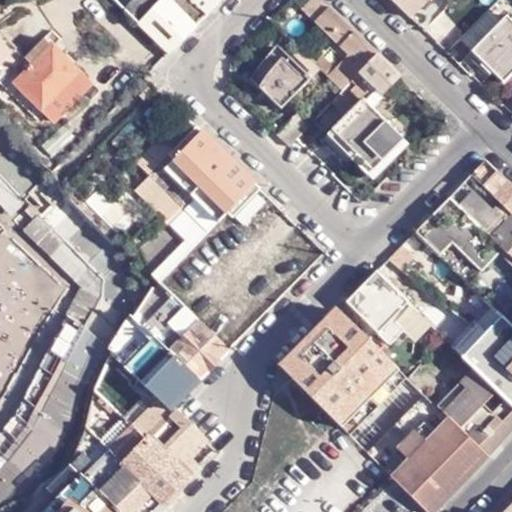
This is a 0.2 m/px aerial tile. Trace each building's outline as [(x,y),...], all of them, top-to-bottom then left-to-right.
[(129,17),(139,26),(164,0),(128,0),(121,8),(129,17)] [(183,41),(197,27),(173,3),(175,0),(164,0),(139,26),(169,56),(183,41)] [(223,0),(175,0),(173,3),(197,27),(217,6),(223,0)] [(342,91),(359,73),(363,70),(377,55),(358,37),(344,22),(329,8),(320,0),(312,0),(301,10),(315,22),(352,59),(332,80),(342,91)] [(393,0),(412,18),(429,0),(393,0)] [(473,51),(504,82),(511,74),(511,20),(507,16),(473,51)] [(26,58),(26,57),(0,30),(0,76),(3,80),(13,71),(21,63),(26,58)] [(26,57),(26,58),(34,65),(54,45),(48,38),(47,38),(26,57)] [(321,71),(294,44),(285,53),(311,79),(321,71)] [(15,83),(41,110),(42,109),(74,79),(74,78),(61,64),(67,59),(55,46),(54,45),(34,65),(28,70),(20,78),(15,83)] [(311,79),(285,53),(281,49),(251,80),(281,109),(311,80),(311,79)] [(380,94),(399,77),(377,55),(363,70),(359,73),(373,87),(380,94)] [(26,58),(21,63),(28,70),(34,65),(26,58)] [(61,64),(74,78),(80,73),(67,59),(61,64)] [(21,63),(13,71),(20,78),(28,70),(21,63)] [(34,117),(41,110),(15,83),(20,78),(13,71),(3,80),(1,81),(34,117)] [(328,88),(336,97),(342,91),(332,80),(321,71),(311,79),(311,80),(324,93),(328,88)] [(368,175),(404,140),(402,138),(405,135),(402,133),(399,135),(362,99),(322,140),(347,164),(352,159),(368,175)] [(289,147),(295,141),(311,123),(299,112),(276,136),(289,147)] [(206,136),(197,127),(169,156),(174,161),(165,170),(202,207),(218,223),(227,213),(232,218),(261,190),(243,173),(224,154),(206,136)] [(0,156),(13,145),(2,134),(0,136),(0,156)] [(0,156),(0,175),(2,178),(25,156),(13,145),(0,156)] [(2,178),(12,190),(37,168),(25,156),(2,178)] [(161,164),(165,170),(174,161),(169,156),(161,164)] [(511,187),(486,162),(472,175),(505,208),(511,214),(511,187)] [(49,179),(46,176),(37,168),(12,190),(23,202),(30,196),(43,183),(49,179)] [(202,207),(165,170),(150,185),(188,223),(192,219),(202,207)] [(0,201),(12,190),(2,178),(0,178),(0,201)] [(483,213),(459,189),(451,197),(476,221),(483,213)] [(23,202),(12,190),(0,201),(0,204),(9,215),(23,202)] [(52,205),(40,217),(52,230),(74,207),(64,197),(53,207),(52,205)] [(426,222),(416,233),(439,256),(452,243),(482,272),(504,250),(492,237),(484,229),(476,221),(451,197),(426,222)] [(74,207),(52,230),(64,241),(85,219),(74,207)] [(218,223),(202,207),(192,219),(208,234),(218,223)] [(511,216),(511,214),(505,208),(484,229),(492,237),(511,216)] [(511,216),(492,237),(504,250),(511,257),(511,216)] [(52,230),(40,217),(26,231),(38,244),(52,230)] [(75,252),(97,230),(85,219),(64,241),(75,252)] [(64,241),(52,230),(38,244),(49,255),(64,241)] [(88,265),(110,243),(97,230),(75,252),(88,265)] [(75,252),(64,241),(49,255),(61,267),(75,252)] [(102,278),(119,267),(113,245),(110,243),(88,265),(102,278)] [(403,245),(388,260),(399,270),(413,255),(403,245)] [(88,265),(75,252),(61,267),(73,279),(88,265)] [(102,278),(88,265),(73,279),(79,285),(81,284),(102,278)] [(99,299),(124,315),(127,298),(126,286),(119,267),(102,278),(104,281),(101,294),(99,299)] [(409,304),(377,271),(347,303),(390,345),(400,335),(388,324),(409,304)] [(104,281),(102,278),(81,284),(81,288),(99,299),(101,294),(104,281)] [(99,299),(81,288),(75,298),(92,312),(99,299)] [(186,309),(174,297),(145,326),(157,338),(160,335),(186,309)] [(92,312),(75,298),(68,311),(71,314),(82,324),(85,326),(92,312)] [(92,312),(115,331),(124,315),(99,299),(92,312)] [(511,320),(511,303),(503,312),(511,320)] [(400,335),(420,314),(409,304),(388,324),(400,335)] [(200,323),(186,309),(160,335),(157,338),(162,344),(172,353),(175,349),(200,323)] [(511,327),(493,309),(453,347),(464,356),(511,403),(511,404),(511,327)] [(343,429),(400,371),(339,311),(292,359),(292,378),(343,429)] [(85,326),(105,346),(115,331),(92,312),(85,326)] [(62,331),(73,341),(82,324),(71,314),(62,331)] [(200,380),(229,351),(200,323),(175,349),(172,353),(200,380)] [(96,363),(105,346),(85,326),(82,324),(73,341),(96,363)] [(64,358),(73,341),(62,331),(53,348),(64,358)] [(87,381),(96,363),(73,341),(64,358),(87,381)] [(172,353),(162,344),(134,374),(144,382),(169,355),(172,353)] [(55,377),(64,358),(53,348),(44,366),(55,377)] [(172,408),(200,380),(172,353),(169,355),(144,382),(171,410),(172,408)] [(79,398),(87,381),(64,358),(55,377),(79,398)] [(47,392),(55,377),(44,366),(36,382),(47,392)] [(343,429),(351,437),(408,379),(400,371),(343,429)] [(74,417),(79,398),(55,377),(47,392),(74,417)] [(434,404),(449,419),(451,420),(468,404),(489,424),(497,416),(459,379),(434,404)] [(38,409),(47,392),(36,382),(27,399),(38,409)] [(67,435),(74,417),(47,392),(38,409),(67,435)] [(147,441),(186,479),(198,467),(190,459),(206,443),(177,414),(173,417),(169,413),(148,394),(124,419),(132,427),(147,441)] [(392,477),(449,419),(434,404),(425,396),(368,454),(392,477)] [(30,426),(38,409),(27,399),(18,416),(30,426)] [(489,424),(472,442),(488,458),(511,431),(511,404),(511,403),(497,416),(489,424)] [(451,420),(472,442),(489,424),(468,404),(451,420)] [(171,410),(169,413),(173,417),(177,414),(172,408),(171,410)] [(57,451),(67,435),(38,409),(30,426),(57,451)] [(17,441),(30,426),(18,416),(7,431),(17,441)] [(392,477),(426,511),(435,511),(488,458),(472,442),(451,420),(449,419),(392,477)] [(61,455),(57,451),(30,426),(17,441),(48,469),(61,455)] [(132,427),(108,450),(124,464),(147,441),(132,427)] [(0,451),(6,456),(17,441),(7,431),(0,438),(0,451)] [(35,484),(48,469),(17,441),(6,456),(35,484)] [(155,494),(164,502),(186,479),(147,441),(124,464),(126,466),(155,494)] [(108,450),(82,477),(98,492),(126,466),(124,464),(108,450)] [(21,496),(35,484),(6,456),(0,462),(0,477),(19,495),(21,496)] [(118,511),(137,511),(155,494),(126,466),(98,492),(118,511)] [(118,511),(98,492),(82,477),(79,474),(41,511),(118,511)] [(0,503),(4,507),(19,495),(0,477),(0,503)]
